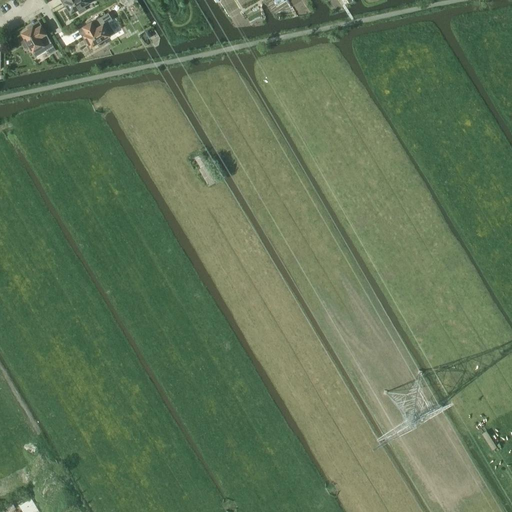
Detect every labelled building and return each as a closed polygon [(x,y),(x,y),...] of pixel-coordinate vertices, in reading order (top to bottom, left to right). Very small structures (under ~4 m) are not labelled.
[(64,2),(66,5),(66,6),(71,13),(77,9),(79,13),(86,10),(83,6),(92,0),(67,0),(64,2)] [(84,36),(86,38),(86,39),(91,47),(97,43),(99,47),(106,43),(103,39),(114,33),(108,22),(112,20),(108,12),(83,27),(87,34),(84,36)] [(21,33),(25,39),(21,42),(25,48),(29,46),(36,57),(46,50),(48,55),(56,50),(41,25),(34,29),(32,27),(30,28),(29,28),(29,29),(21,33)] [(201,155),(195,158),(209,182),(215,179),(201,155)] [(18,506),(22,511),(38,511),(31,499),(18,506)]
